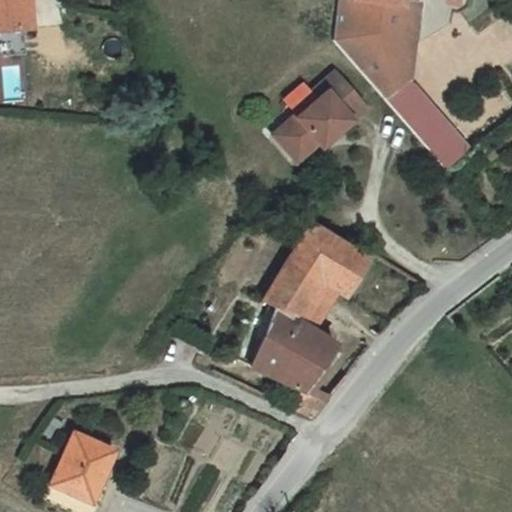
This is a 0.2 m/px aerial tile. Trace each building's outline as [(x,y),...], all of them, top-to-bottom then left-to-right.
[(0,0),(0,32),(33,31),(30,0),(0,0)] [(344,0),(344,2),(340,22),(408,32),(412,7),(413,0),(344,0)] [(408,32),(340,22),(336,41),(357,63),(384,96),(398,85),(403,90),(411,83),(418,54),(411,53),(413,41),(420,42),(427,10),(412,7),(408,32)] [(367,117),(336,77),(315,95),(323,101),(298,122),(293,117),(273,133),(298,164),(318,148),(323,154),(367,117)] [(389,102),(447,169),(469,152),(411,83),(403,90),(398,85),(384,96),(389,102)] [(363,260),(306,226),(282,266),(341,299),(363,260)] [(309,330),(321,337),(341,299),(282,266),(260,304),(276,313),(309,330)] [(309,330),(276,313),(252,361),(284,378),(309,330)] [(280,408),(309,421),(321,407),(326,402),(310,393),(335,345),(321,337),(309,330),(284,378),(292,383),(280,408)] [(74,430),(51,483),(89,500),(97,483),(99,484),(100,483),(115,448),(74,430)] [(78,511),(84,511),(89,500),(51,483),(48,481),(41,496),(78,511)] [(94,511),(106,486),(100,483),(99,484),(97,483),(89,500),(84,511),(94,511)]
